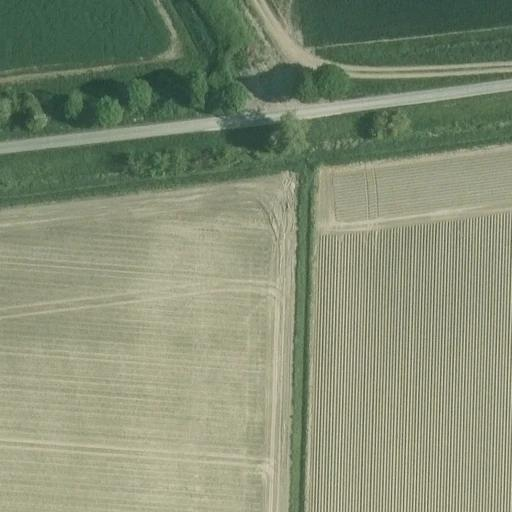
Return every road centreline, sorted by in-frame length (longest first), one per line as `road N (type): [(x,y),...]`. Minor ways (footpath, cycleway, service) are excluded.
road 1 (unclassified): [(511,85),(0,147)]
road 2 (track): [(511,68),(342,71),(287,45),(253,0)]
